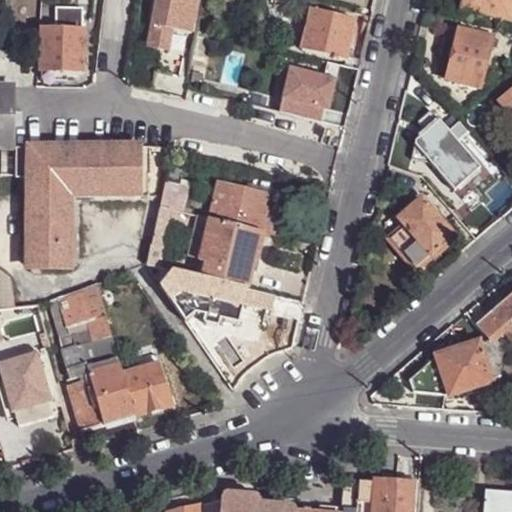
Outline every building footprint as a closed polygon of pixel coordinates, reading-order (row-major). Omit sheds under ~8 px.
[(197,0),(156,0),(147,49),(171,55),(176,31),(190,34),(197,0)] [(292,0),(275,0),(274,6),(290,10),(292,0)] [(465,0),(463,12),(470,14),(473,0),(465,0)] [(511,23),(511,8),(479,0),(473,0),(470,14),(472,15),(511,23)] [(511,0),(479,0),(511,8),(511,0)] [(41,2),(39,26),(46,26),(46,20),(52,20),(53,3),(52,3),(41,2)] [(301,51),(346,61),(347,58),(355,21),(311,10),(301,51)] [(40,71),(82,72),(82,32),(42,32),(40,71)] [(461,32),(449,81),(481,88),(494,40),(461,32)] [(344,68),(358,70),(361,61),(347,58),(346,61),(344,68)] [(336,81),(290,70),(279,114),(321,124),(324,111),(329,112),(336,81)] [(183,90),(186,80),(157,74),(153,93),(182,100),(183,90)] [(0,150),(12,150),(12,89),(0,89),(0,150)] [(511,94),(501,104),(511,116),(511,94)] [(480,170),(458,144),(469,135),(459,123),(448,133),(438,121),(437,123),(429,113),(416,124),(424,134),(413,144),(410,161),(432,166),(454,192),(480,170)] [(143,197),(141,148),(28,150),(28,177),(27,270),(67,269),(69,197),(143,197)] [(0,176),(28,177),(28,150),(12,150),(0,150),(0,176)] [(171,156),(166,184),(178,187),(184,160),(171,156)] [(218,183),(209,220),(210,221),(261,234),(267,211),(270,201),(246,195),(247,190),(218,183)] [(163,192),(160,209),(172,212),(184,215),(190,190),(178,187),(166,184),(163,192)] [(271,196),(247,190),(246,195),(270,201),(271,196)] [(453,237),(423,200),(398,221),(405,228),(391,240),(416,269),(453,237)] [(160,209),(147,268),(160,271),(170,226),(172,212),(160,209)] [(267,211),(261,234),(268,235),(273,212),(267,211)] [(184,215),(172,212),(170,226),(182,229),(184,215)] [(210,221),(195,279),(247,291),(254,263),(257,264),(263,238),(260,238),(261,234),(210,221)] [(0,310),(14,309),(11,280),(0,272),(0,310)] [(160,288),(185,323),(196,316),(204,318),(203,323),(204,326),(216,330),(219,327),(220,322),(239,327),(241,317),(247,291),(195,279),(172,274),(160,288)] [(96,286),(50,303),(59,339),(89,332),(92,343),(112,338),(96,286)] [(290,302),(247,291),(241,317),(256,321),(256,318),(270,322),(271,320),(293,324),(296,313),(287,312),(290,302)] [(511,294),(475,326),(486,340),(491,346),(505,334),(511,343),(511,294)] [(117,359),(112,338),(92,343),(89,332),(59,339),(71,382),(90,376),(88,366),(117,359)] [(44,352),(46,352),(51,350),(46,334),(39,336),(44,352)] [(493,381),(499,379),(501,358),(491,346),(486,340),(435,358),(448,398),(493,381)] [(46,384),(42,373),(37,354),(0,365),(0,372),(12,413),(19,412),(23,427),(56,416),(46,384)] [(413,394),(448,398),(435,358),(408,383),(413,394)] [(159,365),(122,376),(135,418),(174,406),(159,365)] [(122,376),(120,368),(90,376),(91,381),(104,426),(135,418),(122,376)] [(48,371),(42,373),(46,384),(51,382),(48,371)] [(480,398),(497,399),(499,379),(493,381),(492,392),(481,393),(480,398)] [(82,433),(104,426),(91,381),(69,387),(82,433)] [(135,418),(82,433),(85,447),(138,431),(135,418)] [(343,491),(343,504),(343,511),(357,511),(360,483),(343,491)] [(373,511),(376,483),(360,483),(357,511),(373,511)] [(417,511),(419,486),(376,483),(373,511),(417,511)] [(511,511),(511,495),(485,493),(483,511),(511,511)] [(260,502),(222,499),(220,511),(273,511),(259,511),(260,502)]
